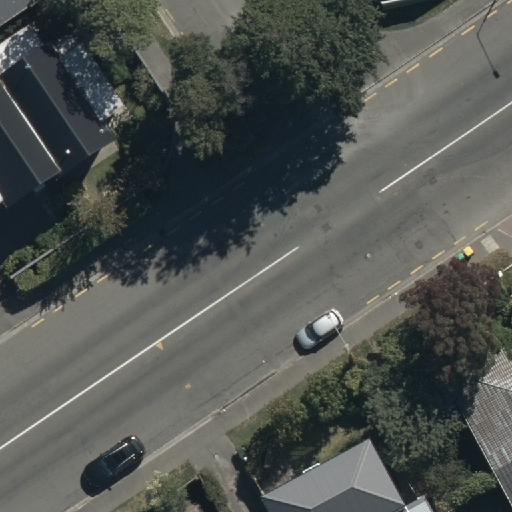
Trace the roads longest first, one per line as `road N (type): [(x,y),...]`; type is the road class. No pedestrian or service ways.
road 1 (tertiary): [(0,443),(347,207)]
road 2 (tertiary): [(347,207),(210,0)]
road 3 (tertiary): [(347,207),(490,110)]
